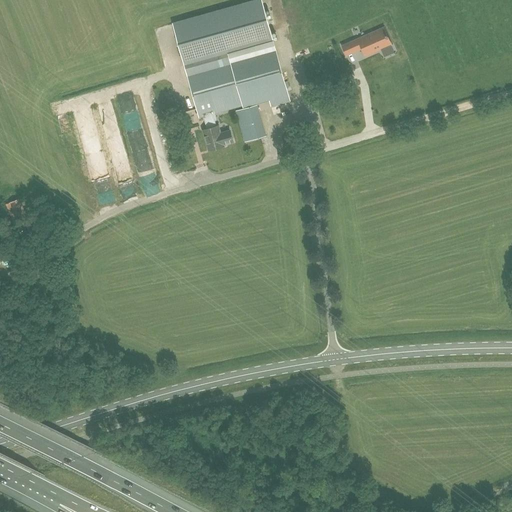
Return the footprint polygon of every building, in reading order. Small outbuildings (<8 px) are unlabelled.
[(203,130),(209,150),(209,151),(224,146),(224,145),(233,142),(230,131),(221,133),(219,126),(217,126),(215,121),(217,120),(215,113),(269,98),(271,106),(290,101),(273,40),(261,0),(260,0),(173,24),(185,65),(185,64),(188,74),(223,64),(223,65),(188,75),(200,118),(204,117),(207,129),(203,130)] [(353,41),(348,43),(352,52),(356,50),(362,48),(365,52),(370,50),(371,53),(380,49),(391,44),(388,38),(388,37),(386,34),(383,28),(353,41)] [(312,81),(321,77),(316,65),(307,69),(312,81)] [(257,105),(236,111),(245,141),(265,135),(257,105)] [(182,121),(171,124),(175,136),(185,133),(182,121)] [(20,199),(8,204),(15,218),(26,214),(20,199)]
